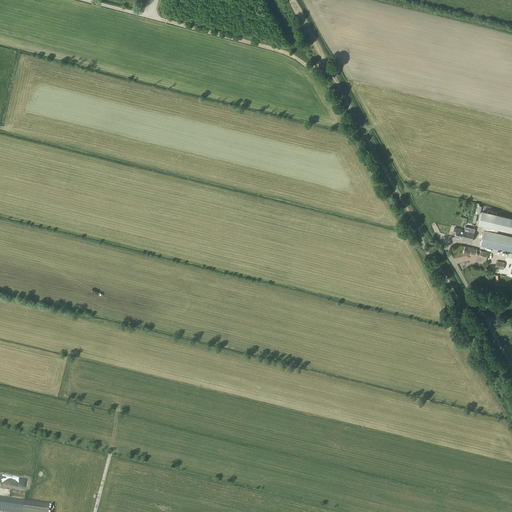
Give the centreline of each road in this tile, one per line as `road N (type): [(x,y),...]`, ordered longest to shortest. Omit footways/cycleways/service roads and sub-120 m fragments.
road 1 (track): [(423,243),(293,0)]
road 2 (unclassified): [(511,367),(432,226)]
road 3 (track): [(151,14),(290,52)]
